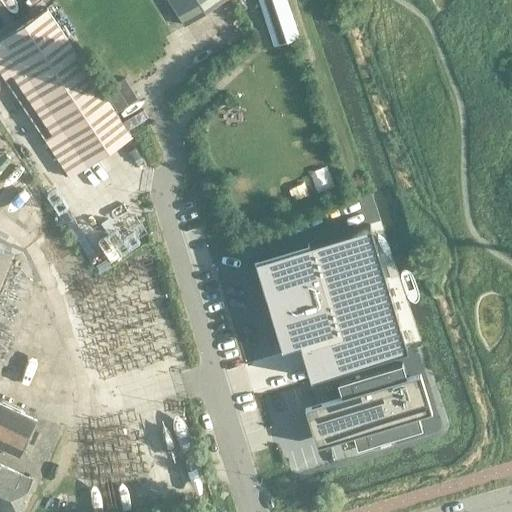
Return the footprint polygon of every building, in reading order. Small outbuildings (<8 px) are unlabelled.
[(169,0),(184,25),(223,0),(169,0)] [(286,0),(259,0),(274,45),(299,37),(286,0)] [(3,37),(0,39),(0,70),(70,176),(87,164),(137,131),(53,4),(3,37)] [(386,278),(370,224),(255,259),(261,279),(271,311),(282,348),(300,343),(310,378),(327,373),(407,349),(386,278)] [(0,249),(0,284),(12,254),(0,249)] [(316,445),(353,434),(357,447),(370,443),(370,441),(408,429),(409,432),(422,428),(418,415),(432,410),(420,372),(406,376),(402,363),(389,367),(390,369),(351,381),(351,378),(337,382),(341,395),(305,406),(316,445)] [(0,402),(0,447),(20,457),(36,420),(0,402)] [(0,511),(15,511),(31,478),(0,463),(0,511)]
